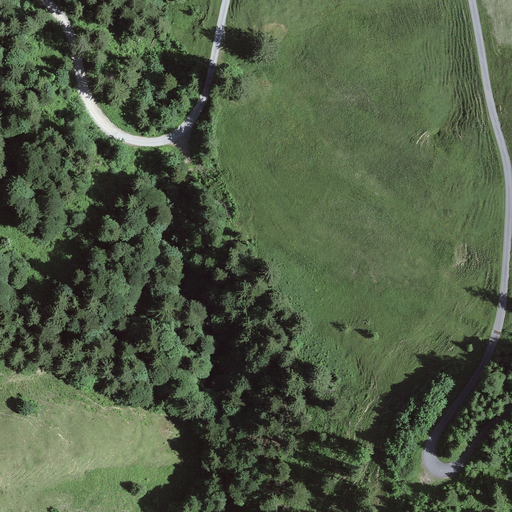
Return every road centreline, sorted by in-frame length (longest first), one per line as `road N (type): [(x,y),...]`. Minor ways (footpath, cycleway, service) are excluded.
road 1 (track): [(511,411),(461,465),(440,471),(429,456),(482,369),(504,297),(510,184),(472,0)]
road 2 (track): [(44,0),(67,27),(93,111),(117,134),(144,141),(171,137),(195,114),(226,0)]
